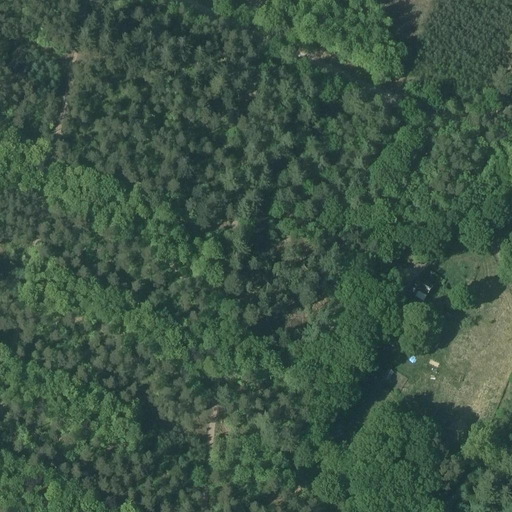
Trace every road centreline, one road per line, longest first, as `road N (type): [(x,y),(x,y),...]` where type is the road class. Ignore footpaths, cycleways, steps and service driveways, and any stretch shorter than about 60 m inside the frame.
road 1 (track): [(261,36),(204,511)]
road 2 (track): [(86,0),(0,413)]
road 3 (track): [(511,108),(441,118),(261,36)]
road 4 (track): [(511,382),(489,448),(445,511)]
road 5 (track): [(511,162),(502,177),(500,245),(511,288)]
